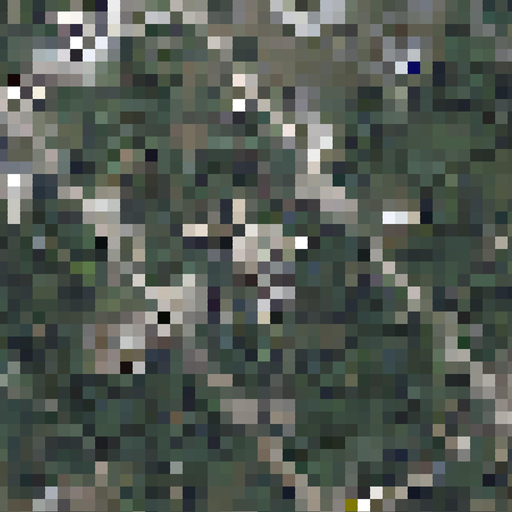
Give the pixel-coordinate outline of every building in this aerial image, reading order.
[(75,0),(60,0),(50,8),(61,22),(80,6),(75,0)] [(365,258),(350,269),(358,280),(373,269),(365,258)] [(281,270),(253,292),(264,307),(293,285),(281,270)] [(214,287),(204,295),(212,304),(222,296),(214,287)] [(134,307),(133,302),(90,315),(91,357),(132,367),(154,329),(160,324),(152,314),(134,328),(141,337),(128,360),(114,356),(117,348),(114,346),(118,342),(121,346),(131,339),(117,322),(107,330),(110,333),(103,339),(97,339),(96,320),(123,312),(123,310),(134,307)] [(275,366),(259,379),(277,400),(292,388),(275,366)] [(299,401),(281,415),(288,424),(306,411),(299,401)]
